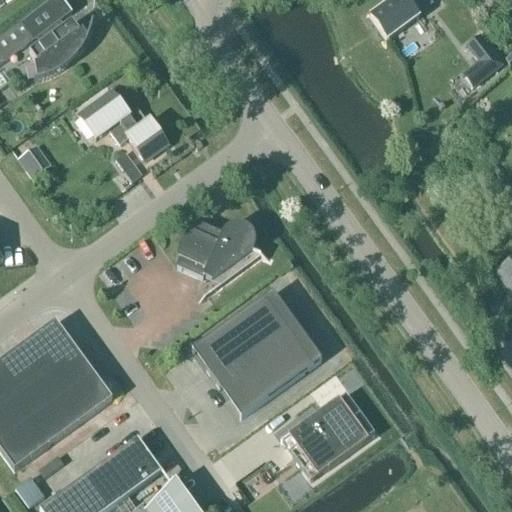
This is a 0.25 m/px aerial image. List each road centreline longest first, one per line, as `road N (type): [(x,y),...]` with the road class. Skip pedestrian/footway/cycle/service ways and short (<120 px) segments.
road 1 (unclassified): [(511,461),(270,128)]
road 2 (unclassified): [(61,283),(270,128)]
road 3 (unclassified): [(214,493),(61,283)]
road 4 (unclassified): [(270,128),(211,46),(201,0)]
